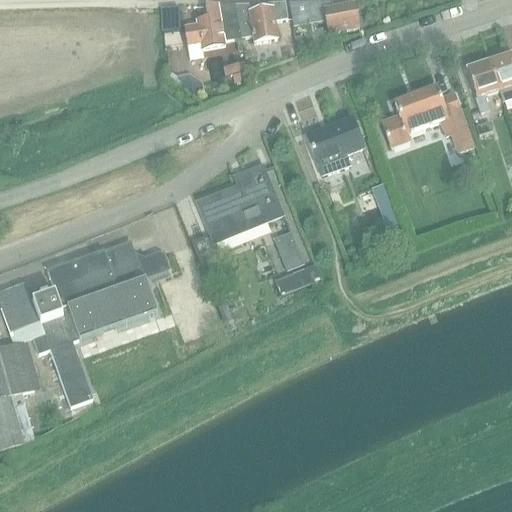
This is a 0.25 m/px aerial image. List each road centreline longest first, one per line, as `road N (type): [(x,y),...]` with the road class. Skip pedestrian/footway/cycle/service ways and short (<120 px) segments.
road 1 (unclassified): [(0,258),(191,179),(243,141),(262,100)]
road 2 (unclassified): [(262,100),(0,202)]
road 3 (residential): [(262,100),(511,1)]
road 4 (track): [(327,511),(511,428)]
